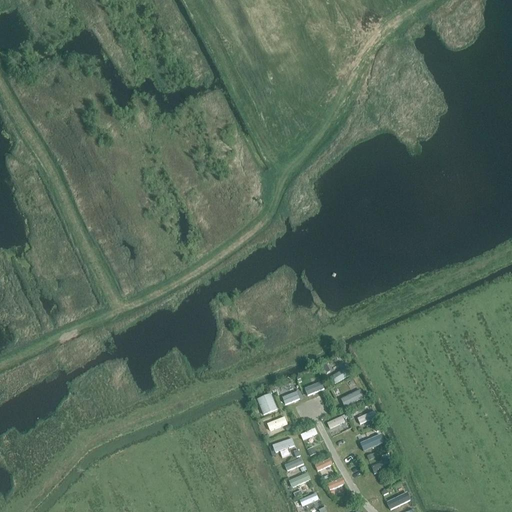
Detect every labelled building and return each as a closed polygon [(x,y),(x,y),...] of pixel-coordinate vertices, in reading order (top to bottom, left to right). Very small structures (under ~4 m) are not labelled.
[(325,374),(331,372),(326,364),(321,367),(325,374)] [(335,385),(352,375),(348,368),(331,378),(335,385)] [(308,397),(324,390),(321,383),(305,389),(308,397)] [(345,408),(364,399),(360,391),(341,400),(345,408)] [(285,406),(300,400),(297,393),(282,398),(285,406)] [(263,416),(277,411),(271,395),(257,401),(263,416)] [(361,426),(379,418),(376,412),(358,419),(361,426)] [(329,430),(345,423),(342,417),(327,424),(329,430)] [(270,432),(287,425),(285,418),(267,425),(270,432)] [(303,441),(317,435),(315,429),(300,436),(303,441)] [(365,452),(386,443),(382,436),(362,445),(365,452)] [(275,453),(296,449),(294,441),(274,445),(275,453)] [(318,473),(332,466),(330,460),(315,467),(318,473)] [(287,473),(302,467),(299,461),(285,468),(287,473)] [(374,476),(393,468),(390,461),(371,468),(374,476)] [(290,490),(309,482),(306,475),(287,483),(290,490)] [(330,491),(345,485),(342,479),(327,485),(330,491)] [(391,511),(412,501),(409,493),(387,503),(391,511)] [(305,511),(316,511),(314,507),(321,503),(316,494),(300,502),(305,511)]
